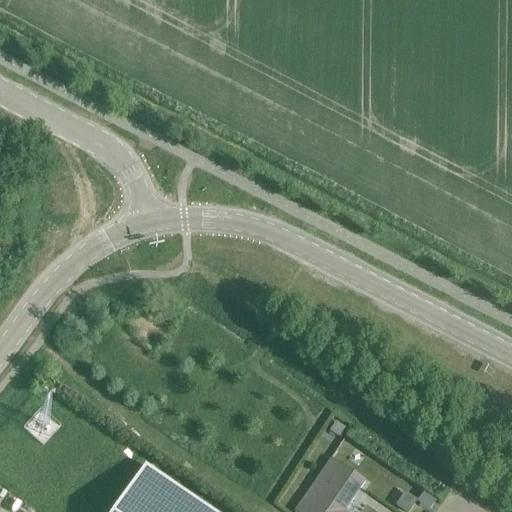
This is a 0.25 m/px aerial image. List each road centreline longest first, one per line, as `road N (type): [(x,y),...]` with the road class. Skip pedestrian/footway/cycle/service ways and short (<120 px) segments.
road 1 (secondary): [(511,355),(276,236),(215,220),(147,224)]
road 2 (secondary): [(147,224),(117,158),(0,93)]
road 3 (secondary): [(0,351),(86,254),(147,224)]
